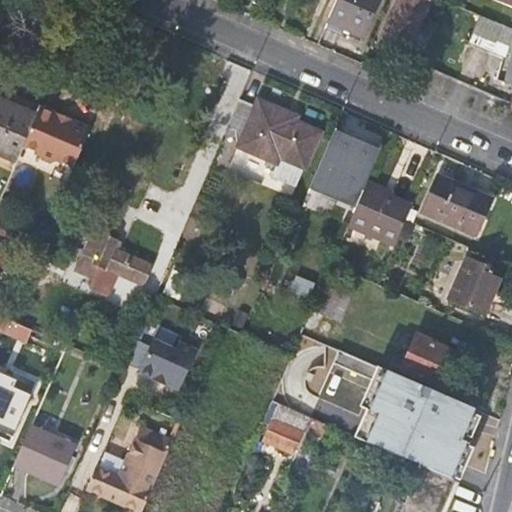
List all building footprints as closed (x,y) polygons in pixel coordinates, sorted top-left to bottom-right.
[(336,0),(327,22),(361,37),(378,0),(336,0)] [(395,0),(378,39),(421,56),(430,36),(417,30),(429,0),(395,0)] [(511,27),(481,14),(474,30),(495,39),(494,43),(511,51),(511,60),(505,88),(511,89),(511,108),(511,109),(511,108),(511,27)] [(0,155),(16,162),(24,146),(37,115),(0,97),(0,155)] [(238,99),(223,134),(239,141),(237,147),(276,164),(271,177),(296,188),(321,134),(295,122),(297,117),(257,100),(255,106),(238,99)] [(37,115),(24,146),(40,152),(40,156),(54,162),(58,161),(76,169),(94,127),(41,105),(37,115)] [(309,187),(355,207),(366,183),(379,152),(333,133),(309,187)] [(438,176),(421,213),(474,237),(475,234),(482,238),(489,222),(481,219),(491,198),(438,176)] [(347,227),(393,247),(404,220),(411,207),(389,198),(390,194),(366,183),(355,207),(347,227)] [(22,223),(0,213),(0,228),(16,235),(22,223)] [(97,265),(144,285),(152,265),(116,249),(118,241),(92,230),(74,271),(91,278),(97,265)] [(447,299),(484,314),(501,274),(465,259),(447,299)] [(400,369),(436,385),(451,350),(416,333),(400,369)] [(162,389),(177,395),(194,356),(175,348),(172,355),(149,346),(136,377),(151,383),(149,386),(162,391),(162,389)] [(420,467),(451,481),(467,444),(462,442),(475,410),(337,351),(332,364),(371,381),(373,377),(379,380),(362,417),(372,421),(363,442),(420,467)] [(0,430),(10,435),(28,394),(12,387),(15,380),(0,373),(0,430)] [(263,440),(293,453),(304,427),(274,413),(263,440)] [(372,421),(362,417),(353,438),(363,442),(372,421)] [(307,430),(322,437),(327,427),(311,419),(307,430)] [(172,442),(178,428),(175,427),(169,440),(172,442)] [(15,466),(56,484),(73,445),(31,428),(15,466)] [(169,440),(164,438),(166,432),(160,430),(158,436),(140,428),(125,463),(104,454),(98,469),(95,467),(85,491),(134,511),(141,511),(172,442),(169,440)] [(420,467),(400,511),(441,511),(455,482),(451,481),(420,467)]
